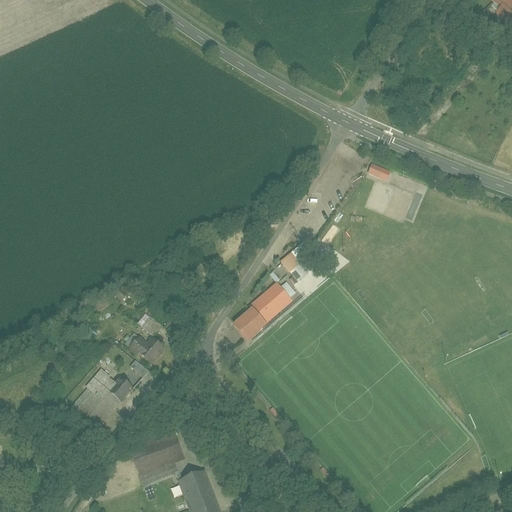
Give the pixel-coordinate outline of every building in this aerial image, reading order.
[(511,20),(511,0),(490,0),(489,2),(511,21),(511,20)] [(390,183),(394,172),(374,164),(370,175),(390,183)] [(306,242),(279,263),(289,276),(316,255),(306,242)] [(251,305),(255,310),(268,325),(294,302),(277,282),(251,305)] [(268,325),(255,310),(236,326),(249,342),(268,325)] [(140,337),(131,348),(153,367),(168,349),(154,337),(149,344),(140,337)] [(138,362),(132,368),(145,379),(150,373),(138,362)] [(106,368),(67,412),(93,435),(132,390),(106,368)] [(135,457),(146,486),(187,471),(176,442),(135,457)] [(219,511),(204,474),(180,483),(190,511),(219,511)]
